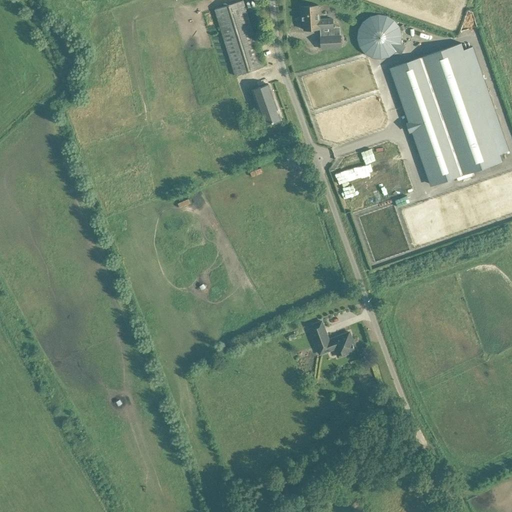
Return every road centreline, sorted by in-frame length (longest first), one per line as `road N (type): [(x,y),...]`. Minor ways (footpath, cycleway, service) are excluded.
road 1 (residential): [(272,0),(284,72),(410,416)]
road 2 (track): [(459,511),(423,442),(283,511)]
